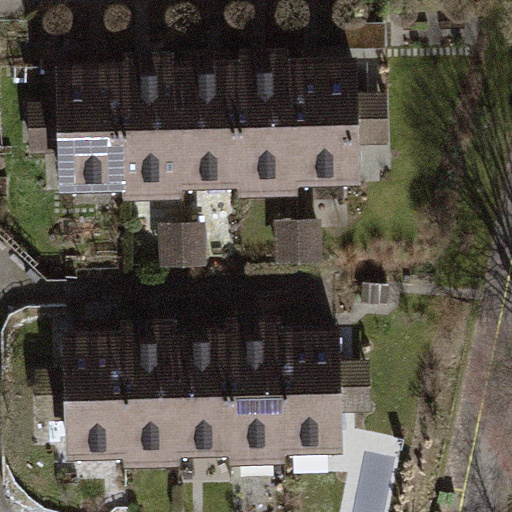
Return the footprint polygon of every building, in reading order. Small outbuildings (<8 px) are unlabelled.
[(286,54),(289,181),(347,179),(343,52),(286,54)] [(232,56),(236,182),(289,181),(286,54),(232,56)] [(178,58),(182,184),(236,182),(232,56),(178,58)] [(116,60),(120,186),(182,184),(178,58),(116,60)] [(60,62),(65,187),(120,186),(116,60),(60,62)] [(273,324),(276,452),(328,450),(324,323),(273,324)] [(222,326),(225,453),(276,452),(273,324),(222,326)] [(171,328),(174,454),(225,453),(222,326),(171,328)] [(119,329),(123,456),(174,454),(171,328),(119,329)] [(69,331),(72,457),(123,456),(119,329),(69,331)]
